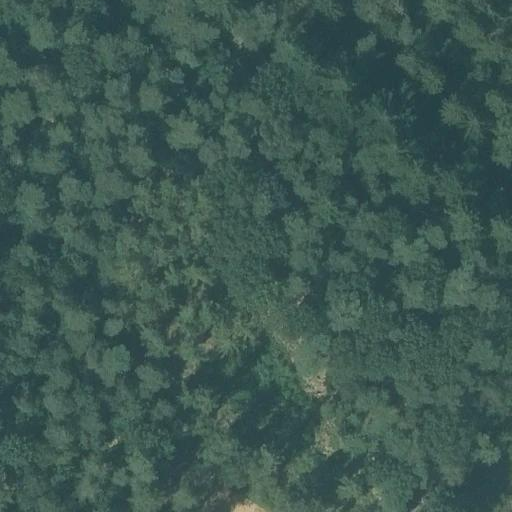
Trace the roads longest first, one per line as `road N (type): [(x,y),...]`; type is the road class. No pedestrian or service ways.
road 1 (track): [(511,293),(188,0)]
road 2 (track): [(511,336),(418,511)]
